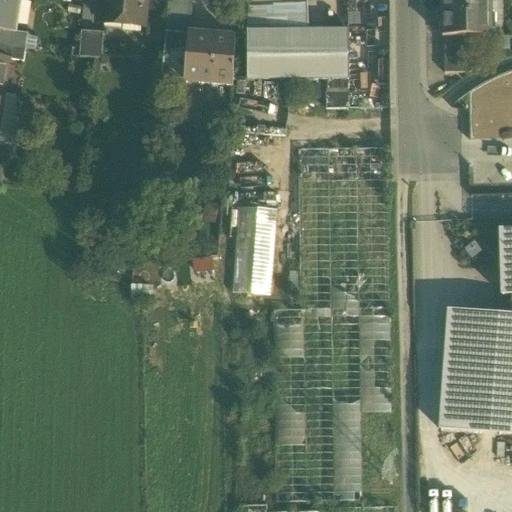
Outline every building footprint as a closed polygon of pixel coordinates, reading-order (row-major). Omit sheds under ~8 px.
[(16,0),(0,0),(0,32),(11,34),(12,33),(16,0)] [(145,0),(104,0),(102,21),(108,22),(109,17),(123,18),(122,24),(143,26),(145,0)] [(192,0),(168,0),(166,32),(189,34),(192,0)] [(247,0),(247,31),(308,31),(308,0),(247,0)] [(489,0),(441,0),(442,38),(467,38),(490,38),(489,0)] [(308,31),(247,31),(248,80),(349,80),(348,31),(308,31)] [(28,35),(12,33),(11,34),(0,32),(0,46),(25,50),(28,35)] [(189,34),(166,32),(161,79),(185,81),(189,34)] [(103,35),(81,33),(79,59),(102,60),(103,35)] [(235,38),(189,34),(185,81),(233,85),(235,38)] [(467,38),(445,38),(445,73),(467,72),(467,38)] [(25,50),(0,46),(0,58),(9,60),(23,62),(25,50)] [(0,58),(0,94),(3,95),(9,60),(0,58)] [(271,300),(278,216),(238,212),(231,296),(271,300)] [(511,232),(500,232),(502,297),(511,296),(511,232)] [(511,317),(449,313),(441,433),(511,437),(511,317)] [(363,434),(339,434),(338,472),(342,473),(342,481),(362,481),(363,434)]
